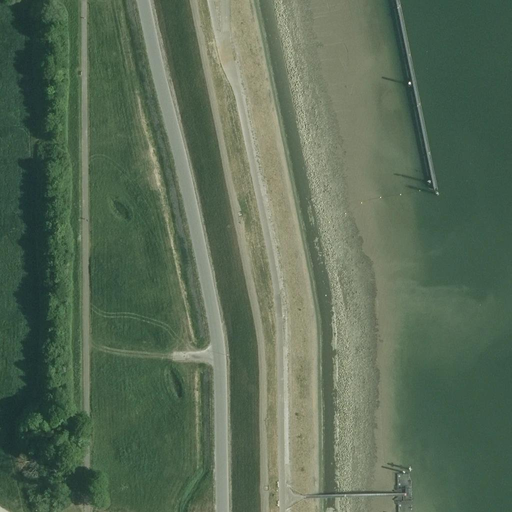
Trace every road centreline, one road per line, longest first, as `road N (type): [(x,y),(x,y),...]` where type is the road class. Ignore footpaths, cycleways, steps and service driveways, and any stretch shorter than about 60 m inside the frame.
road 1 (tertiary): [(222,511),(219,342),(143,0)]
road 2 (unclassified): [(282,511),(273,273),(226,60)]
